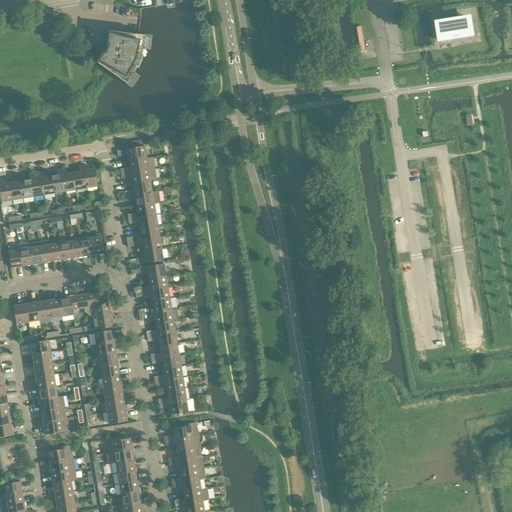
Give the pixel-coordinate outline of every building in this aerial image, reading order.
[(436,24),(438,41),(472,36),(469,19),(436,24)] [(108,45),(105,52),(104,52),(97,62),(96,63),(104,68),(107,70),(109,71),(127,84),(127,83),(131,86),(138,77),(134,74),(135,73),(133,72),(136,66),(138,67),(142,56),(140,55),(142,49),(144,49),(144,48),(149,49),(150,37),(146,37),(146,36),(138,35),(109,31),(108,32),(109,32),(107,45),(108,45)] [(128,155),(129,161),(147,158),(145,147),(117,151),(118,157),(128,155)] [(120,170),(121,174),(154,169),(152,157),(147,158),(129,161),(130,168),(120,170)] [(79,172),(73,173),(76,190),(87,188),(83,166),(78,167),(79,172)] [(88,166),(83,166),(87,188),(98,187),(95,169),(88,170),(88,166)] [(66,169),(62,170),(65,192),(76,190),(73,173),(67,174),(66,169)] [(132,177),(133,184),(150,181),(156,180),(154,169),(121,174),(121,179),(132,177)] [(58,175),(52,176),(55,194),(65,192),(62,170),(57,171),(58,175)] [(36,179),(30,180),(33,197),(44,195),(40,173),(36,174),(36,179)] [(45,173),(40,173),(44,195),(55,194),(52,176),(46,177),(45,173)] [(24,176),(19,177),(23,199),(33,197),(30,180),(25,181),(24,176)] [(15,182),(9,183),(12,201),(23,199),(19,177),(14,178),(15,182)] [(12,201),(9,183),(3,184),(2,180),(0,180),(0,197),(1,202),(12,201)] [(124,192),(124,197),(152,192),(150,181),(133,184),(134,190),(124,192)] [(135,200),(136,206),(154,204),(160,203),(158,191),(152,192),(124,197),(125,202),(135,200)] [(127,215),(128,220),(156,215),(154,204),(136,206),(138,213),(127,215)] [(139,223),(140,229),(158,226),(156,215),(128,220),(129,224),(139,223)] [(136,236),(137,241),(160,238),(158,226),(140,229),(141,236),(136,236)] [(100,234),(89,236),(92,255),(103,253),(100,234)] [(89,236),(79,237),(82,257),(92,255),(89,236)] [(79,237),(69,239),(72,258),(82,257),(79,237)] [(143,245),(144,252),(161,249),(160,238),(137,241),(138,246),(143,245)] [(59,241),(60,244),(62,260),(72,258),(69,239),(59,241)] [(49,240),(39,242),(42,263),(52,262),(49,245),(49,240)] [(39,242),(29,244),(32,265),(42,263),(39,242)] [(29,244),(18,245),(22,267),(32,265),(29,244)] [(60,244),(49,245),(52,262),(62,260),(60,244)] [(22,267),(18,245),(8,247),(11,268),(22,267)] [(161,249),(144,252),(145,258),(140,259),(141,264),(163,261),(161,249)] [(147,272),(148,279),(166,276),(164,264),(142,268),(142,273),(147,272)] [(145,286),(145,291),(168,287),(166,276),(148,279),(149,285),(145,286)] [(151,295),(152,301),(170,298),(168,287),(145,291),(146,296),(151,295)] [(84,312),(88,315),(101,298),(95,293),(70,297),(72,310),(73,310),(83,308),(84,312)] [(74,315),(73,310),(72,310),(70,297),(59,299),(62,317),(74,315)] [(101,298),(88,315),(92,318),(97,318),(99,329),(112,327),(107,302),(101,298)] [(148,309),(149,313),(171,310),(170,298),(152,301),(153,308),(148,309)] [(51,319),(62,317),(59,299),(48,301),(51,319)] [(39,321),(51,319),(48,301),(36,303),(39,321)] [(28,322),(39,321),(36,303),(25,304),(28,322)] [(16,324),(28,322),(25,304),(13,306),(16,324)] [(155,317),(156,324),(173,321),(178,320),(176,309),(171,310),(149,313),(150,318),(155,317)] [(147,332),(147,337),(175,332),(173,321),(156,324),(157,330),(147,332)] [(94,333),(96,345),(114,342),(112,330),(94,333)] [(158,340),(160,347),(177,344),(175,332),(147,337),(148,342),(158,340)] [(30,344),(32,355),(50,352),(48,341),(30,344)] [(96,345),(98,356),(116,353),(114,342),(96,345)] [(150,355),(151,360),(179,355),(177,344),(160,347),(161,353),(150,355)] [(32,355),(34,367),(52,364),(50,352),(32,355)] [(98,356),(100,368),(118,365),(116,353),(98,356)] [(162,363),(163,369),(181,366),(179,355),(151,360),(152,364),(162,363)] [(34,367),(36,378),(54,375),(52,364),(34,367)] [(100,368),(102,379),(120,376),(118,365),(100,368)] [(154,377),(155,382),(183,378),(181,366),(163,369),(164,376),(154,377)] [(36,378),(38,389),(56,386),(54,375),(36,378)] [(99,391),(103,390),(121,387),(120,376),(102,379),(97,379),(99,391)] [(166,385),(167,392),(184,389),(183,378),(155,382),(156,387),(166,385)] [(38,389),(39,400),(57,397),(56,386),(38,389)] [(103,390),(105,401),(123,398),(121,387),(103,390)] [(158,400),(159,405),(186,400),(184,389),(167,392),(168,398),(158,400)] [(39,400),(41,412),(59,409),(64,408),(62,397),(57,397),(39,400)] [(103,413),(107,412),(125,410),(123,398),(105,401),(101,402),(103,413)] [(186,400),(159,405),(159,409),(170,408),(171,415),(188,412),(186,400)] [(0,406),(0,416),(9,415),(8,405),(0,406)] [(41,412),(43,423),(66,419),(64,408),(59,409),(41,412)] [(125,410),(107,412),(109,424),(127,421),(125,410)] [(0,416),(0,426),(11,425),(9,415),(0,416)] [(66,419),(43,423),(45,435),(57,433),(57,435),(69,433),(67,419),(66,419)] [(165,441),(198,436),(196,423),(181,425),(181,427),(173,429),(174,435),(164,437),(165,441)] [(11,425),(0,426),(0,437),(13,436),(11,425)] [(176,445),(177,450),(200,447),(198,436),(165,441),(165,446),(176,445)] [(108,442),(110,453),(132,449),(130,438),(108,442)] [(48,452),(50,463),(73,459),(70,445),(54,448),(54,451),(48,452)] [(178,456),(173,457),(167,458),(168,463),(201,457),(200,447),(177,450),(178,456)] [(110,453),(111,464),(133,460),(132,449),(110,453)] [(180,472),(203,468),(201,457),(168,463),(169,468),(179,466),(180,472)] [(50,463),(51,473),(74,470),(73,459),(50,463)] [(113,474),(117,474),(135,471),(133,460),(111,464),(113,474)] [(172,484),(199,480),(205,479),(203,468),(180,472),(181,478),(171,479),(172,484)] [(51,473),(53,484),(71,481),(76,480),(74,470),(51,473)] [(117,474),(119,484),(137,481),(135,471),(117,474)] [(184,493),(201,490),(199,480),(172,484),(172,489),(183,487),(184,493)] [(53,484),(55,495),(73,492),(71,481),(53,484)] [(119,484),(121,495),(139,492),(137,481),(119,484)] [(4,484),(6,495),(22,492),(20,482),(4,484)] [(175,506),(181,505),(203,501),(208,500),(207,489),(201,490),(184,493),(185,499),(174,501),(175,506)] [(1,496),(2,506),(24,502),(22,492),(6,495),(1,496)] [(55,495),(57,505),(74,502),(73,492),(55,495)] [(121,495),(122,506),(140,503),(139,492),(121,495)] [(186,509),(186,511),(202,511),(204,511),(203,501),(181,505),(175,506),(176,510),(186,509)] [(2,506),(3,511),(25,511),(24,502),(2,506)] [(57,505),(57,511),(75,511),(74,502),(57,505)] [(122,506),(123,511),(141,511),(140,503),(122,506)]
